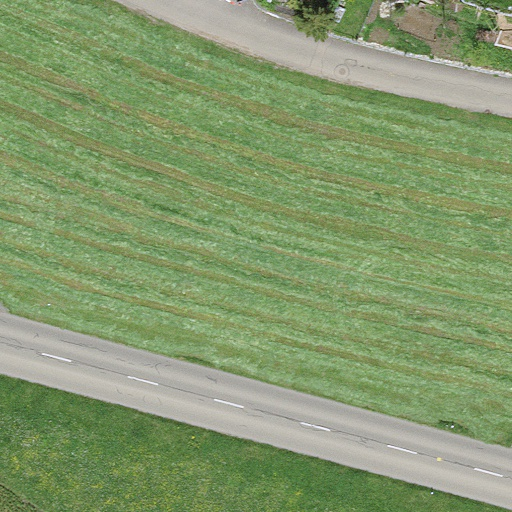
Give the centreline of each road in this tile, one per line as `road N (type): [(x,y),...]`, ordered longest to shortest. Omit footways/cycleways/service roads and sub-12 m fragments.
road 1 (tertiary): [(511,479),(0,341)]
road 2 (residential): [(511,102),(380,75),(161,0)]
